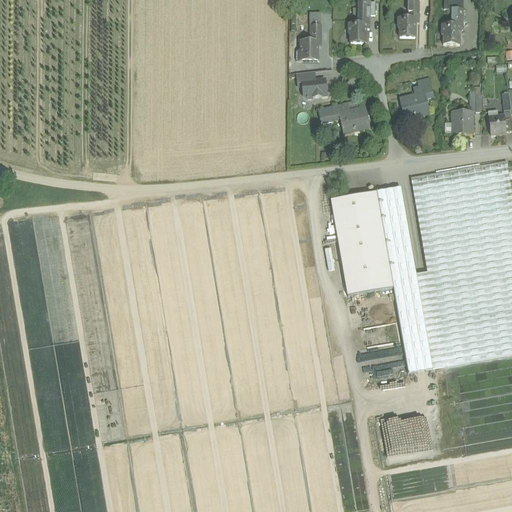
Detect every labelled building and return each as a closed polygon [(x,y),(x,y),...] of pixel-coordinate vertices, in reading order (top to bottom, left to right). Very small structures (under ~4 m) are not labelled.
[(463,0),(443,0),(443,11),(452,11),(452,10),(463,10),(463,0)] [(370,4),(359,3),(358,25),(366,25),(366,31),(369,31),(369,17),(370,4)] [(418,9),(408,9),(408,20),(415,20),(418,20),(418,9)] [(452,11),(452,26),(442,26),(441,37),(443,37),(443,47),(459,47),(460,28),(463,28),(463,10),(452,10),(452,11)] [(311,14),(310,42),(319,42),(321,42),(321,14),(311,14)] [(408,20),(398,19),(398,30),(400,30),(399,40),(415,40),(415,20),(408,20)] [(358,25),(349,25),(349,35),(350,35),(350,45),(366,45),(366,31),(366,25),(358,25)] [(318,43),(300,43),(300,53),(302,53),(302,63),(318,63),(318,43)] [(314,73),(296,75),(298,88),(302,88),(302,84),(315,82),(314,73)] [(429,79),(417,82),(418,88),(420,98),(425,97),(426,100),(434,98),(429,79)] [(315,82),(302,84),(302,88),(303,96),(302,97),(307,101),(312,100),(313,99),(321,98),(326,97),(325,81),(315,82)] [(420,98),(400,103),(404,122),(414,119),(414,117),(429,113),(429,116),(430,116),(426,100),(425,97),(420,98)] [(365,111),(345,116),(342,106),(318,111),(322,126),(334,123),(334,122),(340,121),(344,136),(354,134),(354,131),(369,127),(365,111)] [(473,113),(452,113),(452,136),(473,136),(473,113)] [(504,117),(488,119),(490,136),(506,135),(506,133),(504,121),(504,117)] [(511,182),(510,183),(510,181),(511,180),(511,166),(508,168),(507,163),(411,180),(427,274),(444,369),(511,357),(511,182)] [(408,376),(432,371),(415,276),(414,277),(399,190),(376,194),(393,291),(408,376)] [(393,291),(376,194),(331,202),(348,299),(393,291)] [(432,371),(444,369),(427,274),(415,276),(432,371)] [(380,413),(388,462),(438,454),(433,422),(412,425),(409,408),(380,413)]
